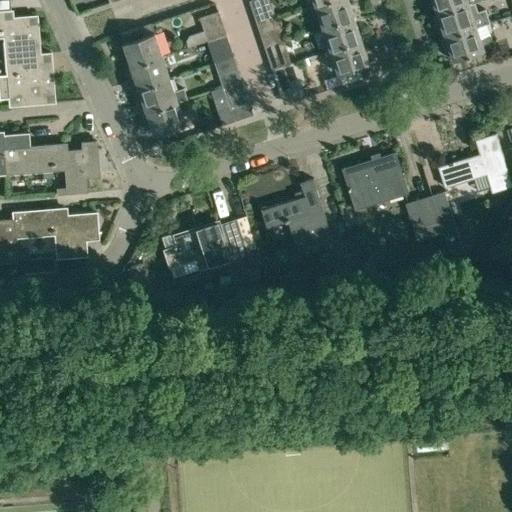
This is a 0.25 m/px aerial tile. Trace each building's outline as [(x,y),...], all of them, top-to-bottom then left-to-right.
[(0,0),(0,11),(12,11),(11,0),(0,0)] [(354,17),(348,0),(328,0),(315,4),(323,27),(354,17)] [(433,0),(438,14),(469,3),(479,0),(433,0)] [(446,36),(477,26),(487,23),(483,9),(472,12),(469,3),(438,14),(436,15),(434,17),(436,26),(440,28),(443,27),(446,36)] [(276,17),(272,8),(253,14),(257,24),(276,17)] [(0,37),(5,37),(40,34),(38,16),(13,18),(12,11),(0,11),(0,37)] [(199,17),(202,27),(221,21),(218,11),(199,17)] [(361,40),(354,17),(323,27),(330,50),(361,40)] [(447,50),(450,49),(454,60),(494,46),(490,36),(481,39),(477,26),(446,36),(443,38),(441,40),(444,49),(447,50)] [(283,40),(280,31),(261,37),(264,46),(283,40)] [(132,66),(163,56),(155,32),(124,42),(132,66)] [(8,75),(0,75),(0,98),(10,98),(10,106),(57,103),(53,53),(41,54),(40,34),(5,37),(8,75)] [(210,50),(229,44),(226,34),(207,41),(210,50)] [(369,63),(361,40),(330,50),(326,52),(330,62),(334,61),(338,73),(369,63)] [(287,53),(268,59),(272,69),(291,63),(287,53)] [(171,79),(163,56),(132,66),(139,89),(171,79)] [(218,73),(237,67),(233,57),(214,64),(218,73)] [(302,75),(276,84),(280,93),(305,84),(302,75)] [(147,112),(178,101),(188,98),(184,88),(175,91),(171,79),(139,89),(137,90),(135,93),(138,102),(142,103),(144,102),(147,112)] [(241,80),(222,87),(230,110),(249,103),(241,80)] [(178,101),(147,112),(145,112),(143,115),(146,124),(149,126),(151,125),(155,135),(186,124),(178,101)] [(4,148),(30,146),(29,133),(5,135),(4,132),(0,132),(0,173),(6,174),(4,148)] [(511,185),(496,133),(476,139),(480,153),(453,162),(452,161),(449,162),(449,163),(438,166),(445,187),(486,173),(492,192),(511,185)] [(4,148),(6,174),(66,169),(67,188),(58,189),(59,194),(88,191),(87,177),(99,176),(97,141),(84,142),(84,149),(66,150),(66,143),(30,146),(4,148)] [(350,190),(356,208),(407,192),(395,152),(344,168),(349,186),(348,187),(349,191),(350,190)] [(261,208),(267,227),(286,220),(287,221),(290,220),(299,251),(333,241),(313,178),(301,182),(305,195),(263,208),(261,208)] [(440,223),(441,223),(452,254),(464,251),(454,219),(453,219),(444,191),(432,195),(432,196),(439,219),(440,219),(440,223)] [(439,219),(432,196),(407,203),(414,227),(439,219)] [(16,237),(56,234),(58,257),(87,255),(86,239),(99,238),(97,212),(65,215),(65,208),(13,212),(14,219),(16,237)] [(0,262),(5,262),(19,260),(16,237),(14,219),(0,219),(0,262)] [(199,268),(242,255),(249,253),(239,219),(222,223),(221,220),(217,221),(217,222),(191,230),(191,229),(175,234),(178,245),(165,249),(170,265),(196,257),(199,268)] [(349,282),(360,279),(352,254),(341,257),(340,255),(324,260),(333,287),(349,282)] [(146,263),(130,268),(141,300),(156,295),(146,263)] [(261,267),(232,269),(233,292),(263,289),(261,267)]
